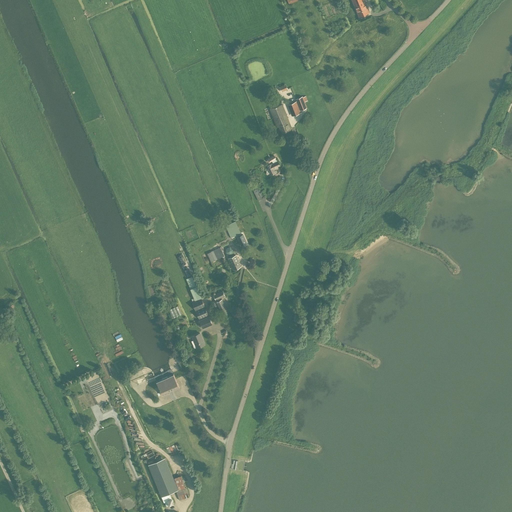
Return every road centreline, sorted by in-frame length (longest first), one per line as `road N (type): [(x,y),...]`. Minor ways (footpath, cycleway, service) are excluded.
road 1 (tertiary): [(221,511),(230,443),(315,175),(346,113),(417,31)]
road 2 (track): [(268,373),(353,127),(470,0)]
road 3 (unknown): [(230,443),(201,421),(217,327)]
